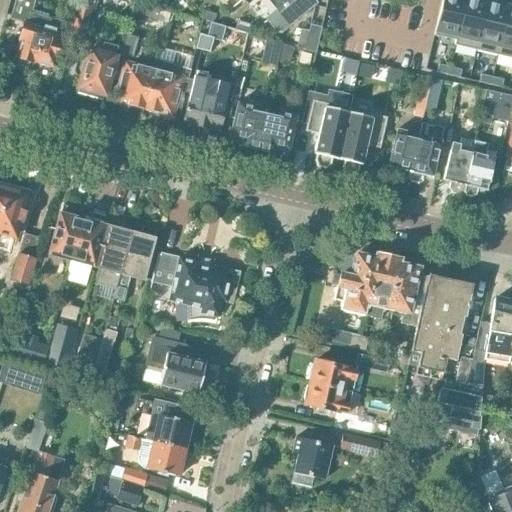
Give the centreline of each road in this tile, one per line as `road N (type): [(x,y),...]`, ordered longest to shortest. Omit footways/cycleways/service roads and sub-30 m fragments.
road 1 (residential): [(228,511),(301,201)]
road 2 (residential): [(301,201),(0,126)]
road 3 (residential): [(479,240),(301,201)]
